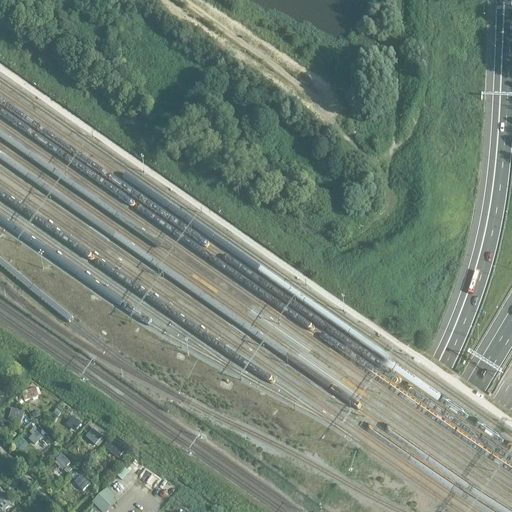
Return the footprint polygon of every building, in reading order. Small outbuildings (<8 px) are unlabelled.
[(22,393),(24,402),(39,397),(36,389),(22,393)] [(11,411),(8,421),(20,425),(24,415),(11,411)] [(71,416),(65,423),(76,432),(82,425),(71,416)] [(43,437),(34,428),(29,433),(32,436),(28,440),(34,446),(43,437)] [(93,430),(86,438),(96,446),(102,438),(93,430)] [(124,453),(111,442),(105,449),(118,460),(124,453)] [(62,455),(56,461),(65,470),(70,464),(62,455)] [(125,467),(118,475),(123,480),(130,472),(125,467)] [(90,485),(81,476),(74,482),(83,492),(90,485)] [(108,490),(105,493),(113,501),(101,511),(107,511),(117,503),(113,500),(115,498),(108,490)] [(100,511),(101,511),(113,501),(105,493),(93,505),(100,511)] [(3,495),(0,497),(0,510),(1,511),(3,511),(12,504),(3,495)]
